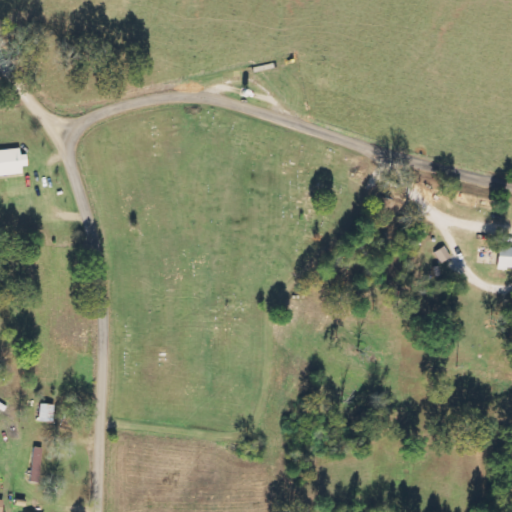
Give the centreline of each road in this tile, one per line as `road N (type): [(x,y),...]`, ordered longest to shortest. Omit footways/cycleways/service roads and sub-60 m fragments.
road 1 (residential): [(104,511),(111,372),(105,257),(81,175),(0,44)]
road 2 (residential): [(58,130),(207,98),(511,184)]
